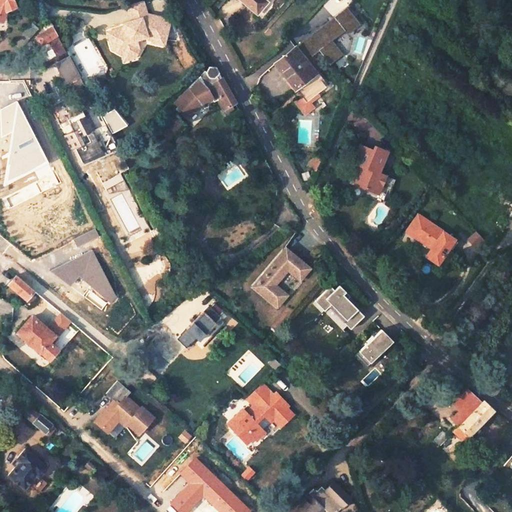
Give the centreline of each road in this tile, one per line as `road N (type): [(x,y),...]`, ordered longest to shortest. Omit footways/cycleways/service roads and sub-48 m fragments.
road 1 (residential): [(186,0),(299,213),(429,353),(511,416)]
road 2 (unknown): [(395,0),(299,213)]
road 3 (unknown): [(429,353),(276,510)]
road 4 (unknown): [(0,364),(148,491)]
